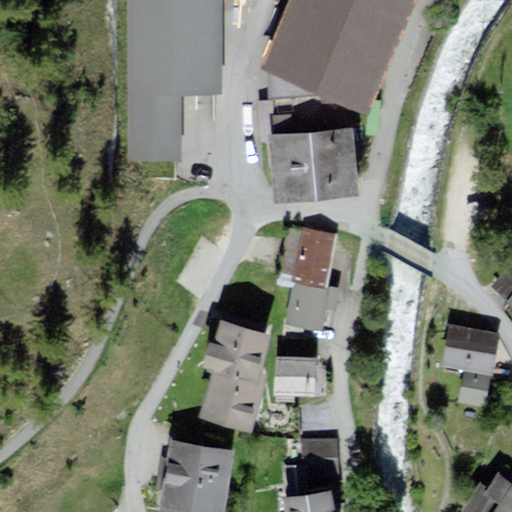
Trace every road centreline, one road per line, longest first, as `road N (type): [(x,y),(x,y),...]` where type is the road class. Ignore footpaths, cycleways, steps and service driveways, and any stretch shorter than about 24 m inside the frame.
road 1 (track): [(237,193),(184,192),(160,206),(108,317),(50,404),(0,446)]
road 2 (residential): [(140,511),(134,441),(229,258),(237,193)]
road 3 (residential): [(511,345),(474,296),(431,261),(359,223),(321,211),(262,210),(237,193)]
road 4 (residential): [(237,193),(237,79),(267,0)]
